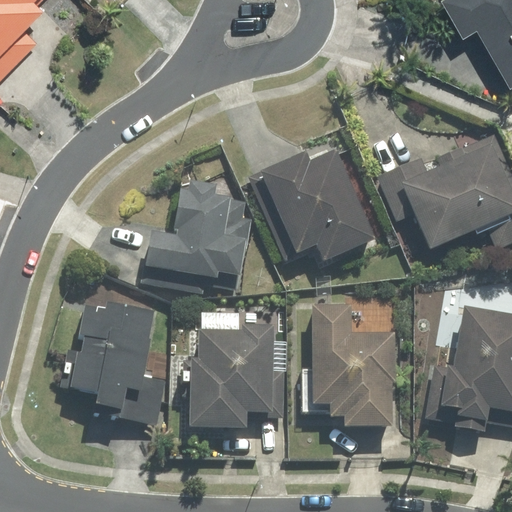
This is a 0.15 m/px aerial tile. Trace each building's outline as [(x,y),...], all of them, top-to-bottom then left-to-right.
[(0,51),(34,16),(24,7),(30,0),(0,0),(0,80),(5,75),(0,70),(0,51)] [(511,0),(442,0),(431,7),(452,43),(468,33),(502,92),(511,85),(511,0)] [(415,167),(370,187),(389,229),(400,224),(419,266),(486,236),(494,254),(511,246),(511,192),(489,142),(418,174),(415,167)] [(295,167),(246,187),(278,267),(304,256),(311,271),(364,250),(328,161),(298,173),(295,167)] [(162,246),(141,242),(133,290),(200,301),(202,287),(236,292),(248,222),(236,220),(238,208),(216,204),(217,198),(171,190),(162,246)] [(71,314),(57,400),(87,405),(84,425),(129,433),(147,327),(71,314)] [(340,317),(302,316),(299,418),(320,419),(319,425),(332,426),(332,436),(381,437),(383,346),(340,345),(340,317)] [(511,421),(511,330),(455,321),(446,374),(430,371),(420,424),(475,433),(477,422),(511,428),(511,421)] [(188,340),(187,367),(180,367),(178,438),(237,439),(237,423),(262,424),(264,342),(188,340)]
